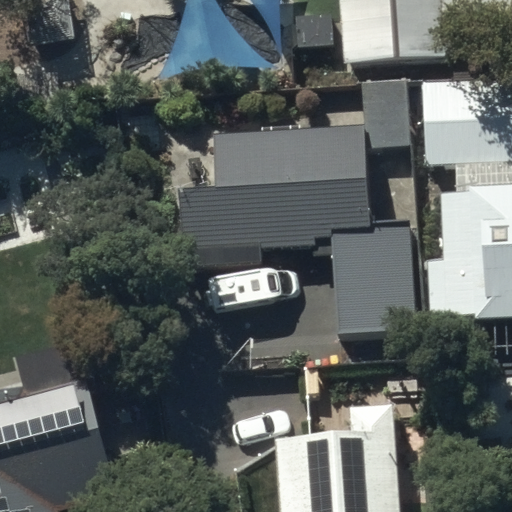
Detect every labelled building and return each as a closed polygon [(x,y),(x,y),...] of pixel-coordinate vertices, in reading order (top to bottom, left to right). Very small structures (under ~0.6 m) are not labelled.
[(511,0),(447,0),(449,40),(481,37),(511,43),(511,0)] [(407,140),(405,77),(363,79),(365,125),(214,132),(217,190),(181,192),(184,266),(261,262),(260,244),(314,242),(314,252),(332,251),(336,332),(416,329),(411,217),(369,219),(366,142),(407,140)] [(477,314),(477,317),(511,316),(511,156),(457,158),(459,192),(442,193),(444,262),(430,262),(432,316),(477,314)] [(85,380),(0,402),(0,511),(76,511),(74,502),(115,490),(85,380)] [(398,511),(395,444),(276,447),(279,511),(398,511)]
